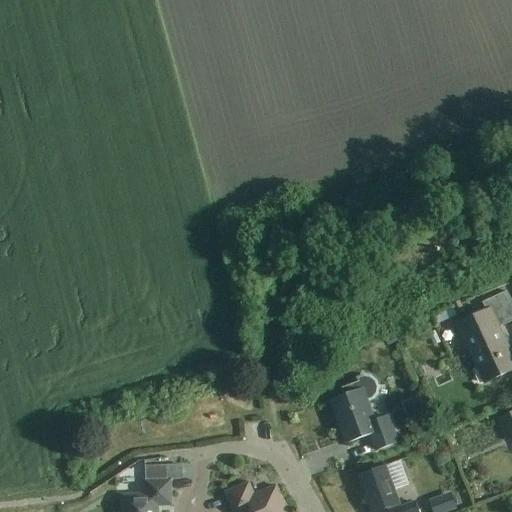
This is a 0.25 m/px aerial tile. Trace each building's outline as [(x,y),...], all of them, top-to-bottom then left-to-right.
[(511,357),(498,328),(511,320),(511,302),(507,291),(482,304),(485,311),(455,326),(484,384),(511,370),(511,357)] [(385,341),(387,346),(397,341),(395,336),(385,341)] [(376,451),(395,445),(400,443),(390,415),(373,421),(361,389),(331,399),(347,443),(371,435),(376,451)] [(511,412),(498,418),(508,441),(511,438),(511,412)] [(387,453),(397,494),(418,489),(408,448),(387,453)] [(389,511),(419,511),(415,501),(400,507),(386,465),(359,475),(371,511),(376,511),(388,508),(389,511)] [(159,511),(159,508),(173,508),(172,479),(167,479),(167,466),(137,467),(138,481),(144,481),(145,493),(120,494),(120,511),(159,511)] [(245,511),(286,511),(276,485),(253,494),(248,482),(222,492),(230,511),(243,511),(246,511),(245,511)] [(452,493),(429,501),(432,511),(446,511),(457,508),(452,493)]
